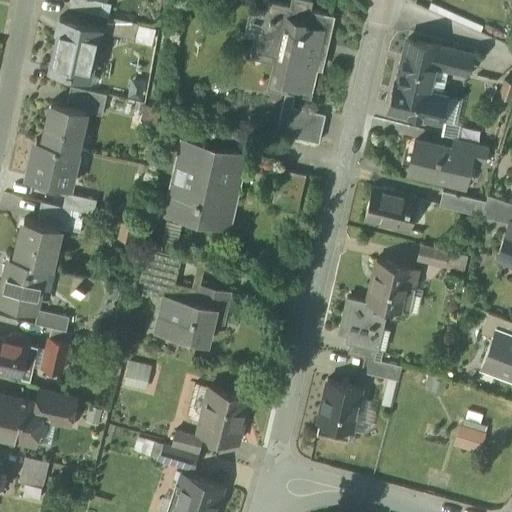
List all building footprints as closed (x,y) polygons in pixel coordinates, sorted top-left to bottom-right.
[(104,0),(101,0),(71,0),(70,6),(101,13),(104,0)] [(292,0),(291,5),(267,0),(265,0),(264,5),(252,2),(246,29),(260,32),(256,52),(279,58),(273,87),(310,96),(323,41),(328,42),(334,15),(309,10),(311,0),(292,0)] [(140,22),(109,15),(105,31),(136,38),(140,22)] [(101,26),(60,17),(57,28),(59,29),(50,67),(71,72),(71,70),(90,75),(90,73),(89,73),(93,55),(94,55),(101,26)] [(408,38),(398,80),(396,80),(390,109),(440,120),(446,95),(442,94),(449,68),(468,72),(472,53),(408,38)] [(511,94),(511,81),(505,79),(500,95),(511,99),(511,94)] [(107,93),(71,84),(67,104),(87,109),(87,110),(102,114),(107,93)] [(67,104),(51,101),(43,139),(72,146),(78,148),(87,110),(87,109),(67,104)] [(320,115),(282,108),(277,132),(314,140),(320,115)] [(487,144),(456,137),(453,149),(473,153),(471,162),(482,165),(487,144)] [(43,139),(37,138),(28,176),(69,186),(73,167),(68,166),(72,146),(43,139)] [(453,149),(416,140),(408,169),(466,183),(471,162),(473,153),(453,149)] [(224,150),(186,142),(181,163),(177,162),(172,182),(176,183),(169,214),(214,225),(216,218),(227,221),(239,170),(243,171),(247,152),(225,147),(224,150)] [(306,175),(280,169),(272,205),(298,211),(306,175)] [(417,196),(373,186),(365,217),(410,228),(417,196)] [(475,197),(443,190),(440,204),(472,212),(475,197)] [(97,199),(66,191),(63,206),(73,208),(94,213),(97,199)] [(511,202),(488,194),(486,200),(483,215),(511,222),(511,202)] [(486,200),(475,197),(472,212),(483,215),(486,200)] [(63,206),(42,201),(38,216),(69,223),(73,208),(63,206)] [(60,226),(25,218),(16,256),(45,263),(48,264),(52,250),(54,250),(60,226)] [(511,235),(505,233),(497,257),(511,262),(511,235)] [(448,251),(421,245),(418,258),(445,265),(448,252),(448,251)] [(176,253),(147,246),(142,271),(171,277),(176,253)] [(448,251),(448,252),(445,265),(464,269),(467,256),(448,251)] [(16,256),(10,255),(0,296),(0,299),(34,308),(45,263),(16,256)] [(412,266),(377,258),(367,301),(374,303),(402,309),(408,283),(415,285),(418,268),(412,267),(412,266)] [(171,277),(142,271),(138,288),(165,295),(157,330),(207,342),(215,307),(225,310),(230,290),(201,284),(200,288),(170,281),(171,277)] [(374,303),(367,301),(347,296),(340,328),(350,330),(347,340),(352,341),(377,347),(385,314),(372,312),(374,303)] [(70,315),(38,308),(35,322),(51,326),(66,330),(70,315)] [(511,320),(489,312),(482,331),(493,335),(495,329),(511,335),(511,320)] [(66,330),(51,326),(49,336),(69,341),(71,331),(66,330)] [(511,335),(495,329),(493,335),(482,366),(511,376),(511,335)] [(12,331),(10,338),(0,335),(0,369),(29,376),(37,345),(27,342),(28,335),(12,331)] [(69,341),(49,336),(42,366),(62,371),(69,341)] [(377,347),(352,341),(349,352),(375,358),(377,347)] [(126,349),(113,346),(105,373),(119,376),(126,349)] [(389,362),(365,356),(362,371),(385,376),(389,362)] [(401,365),(389,362),(385,376),(398,379),(401,365)] [(121,374),(116,390),(126,392),(130,375),(121,374)] [(362,387),(328,378),(318,421),(320,422),(318,431),(349,439),(351,429),(353,430),(362,387)] [(250,394),(212,384),(199,431),(238,441),(238,440),(237,439),(244,411),(245,411),(250,394)] [(76,397),(40,389),(36,402),(44,404),(41,417),(70,424),(76,397)] [(36,402),(0,393),(0,434),(5,435),(7,438),(14,440),(17,438),(35,442),(35,440),(32,439),(35,423),(39,424),(41,417),(44,404),(36,402)] [(485,435),(461,428),(455,446),(479,453),(485,435)] [(203,437),(176,429),(173,443),(199,450),(203,437)] [(155,441),(140,437),(136,450),(160,457),(164,443),(155,441)] [(199,453),(164,443),(160,457),(160,458),(194,468),(199,453)] [(49,461),(26,455),(19,481),(43,486),(49,461)] [(214,511),(224,484),(182,471),(176,489),(179,490),(172,511),(214,511)]
